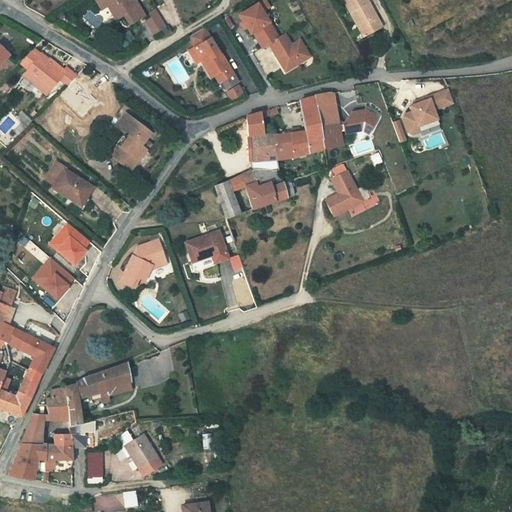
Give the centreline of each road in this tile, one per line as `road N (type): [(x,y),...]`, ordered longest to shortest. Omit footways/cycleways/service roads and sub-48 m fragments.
road 1 (residential): [(0,464),(103,264),(193,132)]
road 2 (unclassified): [(193,132),(304,89),(511,62)]
road 3 (residential): [(0,4),(99,61),(193,132)]
